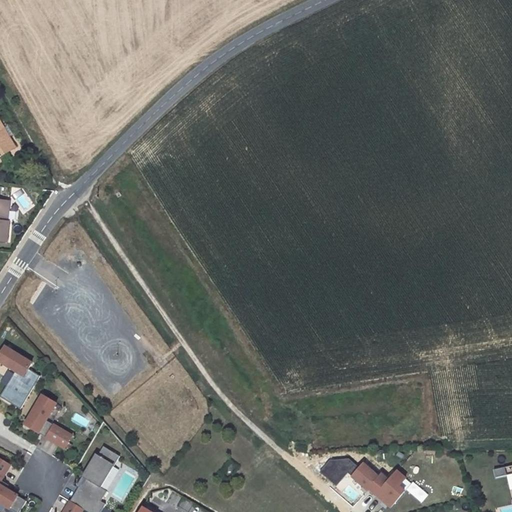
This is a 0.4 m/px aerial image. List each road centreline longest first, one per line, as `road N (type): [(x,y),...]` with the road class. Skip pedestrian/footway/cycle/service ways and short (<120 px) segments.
road 1 (unclassified): [(321,0),(208,61),(62,205),(0,293)]
road 2 (track): [(75,192),(217,389),(346,511)]
